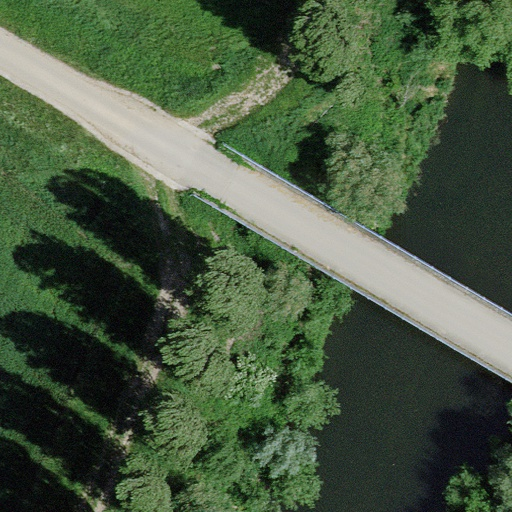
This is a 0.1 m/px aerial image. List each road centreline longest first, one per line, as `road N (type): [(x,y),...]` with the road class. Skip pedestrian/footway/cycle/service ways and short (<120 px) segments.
road 1 (track): [(511,346),(209,172)]
road 2 (track): [(0,49),(209,172)]
